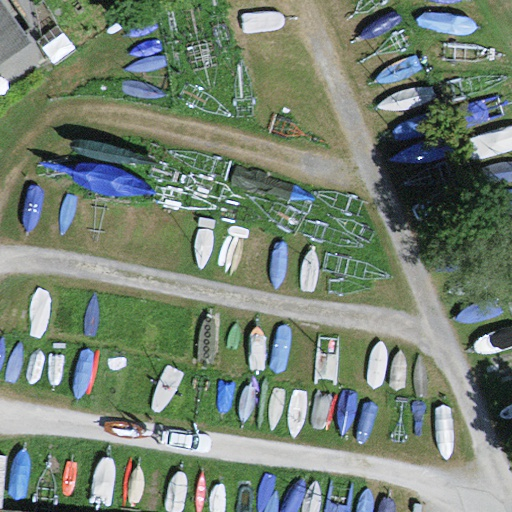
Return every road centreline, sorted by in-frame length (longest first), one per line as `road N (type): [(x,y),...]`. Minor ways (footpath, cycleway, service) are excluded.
road 1 (track): [(0,256),(425,335),(452,350),(489,453)]
road 2 (track): [(506,511),(393,476),(0,416)]
road 3 (track): [(315,34),(452,350)]
